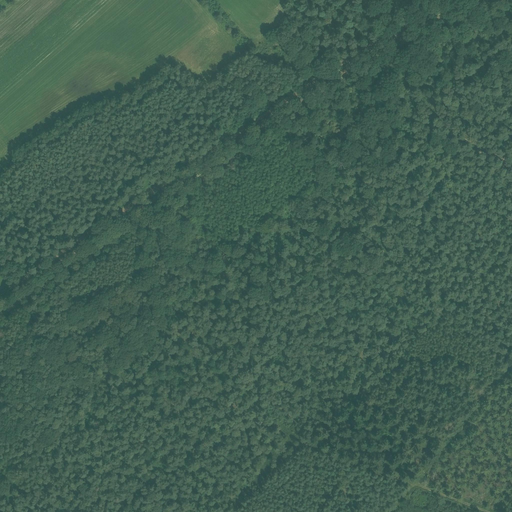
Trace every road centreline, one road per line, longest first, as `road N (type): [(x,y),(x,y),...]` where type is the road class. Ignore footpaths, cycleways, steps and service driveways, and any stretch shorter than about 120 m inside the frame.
road 1 (track): [(0,303),(455,0)]
road 2 (track): [(231,511),(305,438),(489,511)]
road 3 (track): [(389,511),(511,362),(432,308)]
